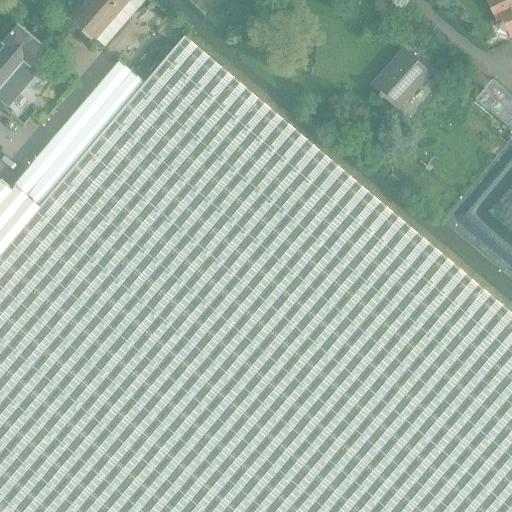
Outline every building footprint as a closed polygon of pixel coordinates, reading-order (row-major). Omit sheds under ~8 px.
[(129,1),(127,0),(89,0),(73,20),(96,40),(129,1)] [(392,0),(381,16),(395,27),(407,11),(392,0)] [(511,37),(511,0),(484,0),(496,21),(501,19),(510,38),(511,37)] [(5,46),(0,51),(0,100),(9,108),(39,73),(32,67),(46,50),(17,25),(1,44),(5,46)] [(0,495),(19,511),(511,511),(511,313),(183,35),(144,82),(118,61),(13,185),(9,189),(0,181),(0,495)] [(429,77),(412,62),(414,59),(403,49),(370,86),(399,112),(429,77)] [(511,96),(492,80),(476,99),(511,129),(511,96)] [(0,511),(19,511),(0,495),(0,511)]
